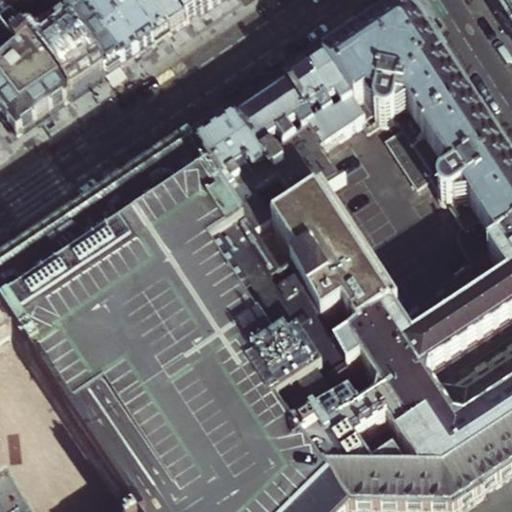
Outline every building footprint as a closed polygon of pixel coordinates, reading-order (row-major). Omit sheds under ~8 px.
[(0,0),(0,28),(6,36),(3,39),(19,60),(32,50),(71,103),(77,98),(85,94),(93,88),(104,81),(106,80),(63,23),(67,19),(65,15),(53,0),(43,0),(42,1),(41,0),(0,0)] [(75,8),(123,69),(135,61),(150,51),(156,46),(122,0),(41,0),(42,1),(43,0),(53,0),(65,15),(75,8)] [(168,39),(172,36),(144,0),(122,0),(156,46),(168,39)] [(182,29),(187,25),(202,16),(221,3),(225,0),(144,0),(172,36),(180,30),(182,29)] [(511,0),(488,0),(501,18),(511,10),(511,0)] [(75,8),(65,15),(67,19),(63,23),(106,80),(115,74),(123,69),(75,8)] [(511,10),(501,18),(511,34),(511,10)] [(351,108),(363,127),(368,133),(380,125),(381,125),(383,127),(386,127),(388,127),(390,126),(392,124),(393,122),(394,119),(394,117),(394,116),(403,130),(387,141),(418,188),(432,180),(439,189),(438,193),(439,198),(441,202),(444,204),(447,206),(450,206),(473,242),(461,250),(471,263),(481,257),(511,236),(511,170),(492,140),(478,119),(465,99),(448,72),(432,48),(420,29),(415,23),(411,20),(408,19),(406,18),(400,17),(394,19),(387,22),(370,33),(336,55),(322,65),(351,108)] [(0,75),(15,63),(19,60),(3,39),(6,36),(0,28),(0,75)] [(0,115),(18,138),(66,106),(71,103),(32,50),(19,60),(15,63),(0,75),(0,115)] [(333,121),(351,108),(322,65),(314,70),(304,77),(331,117),(333,121)] [(297,81),(285,90),(313,131),(331,117),(304,77),(297,81)] [(278,94),(263,104),(292,147),(313,131),(285,90),(278,94)] [(251,112),(234,123),(264,168),(292,147),(263,104),(251,112)] [(230,126),(222,131),(253,176),(224,198),(219,202),(248,243),(250,243),(315,200),(313,197),(340,180),(322,151),(363,127),(351,108),(333,121),(331,117),(313,131),(292,147),(264,168),(234,123),(230,126)] [(191,152),(224,198),(253,176),(222,131),(212,138),(207,141),(191,152)] [(83,225),(0,280),(0,322),(128,511),(347,511),(293,444),(348,406),(353,402),(343,379),(331,352),(298,274),(282,283),(250,243),(248,243),(219,202),(224,198),(191,152),(179,160),(156,176),(83,225)] [(250,243),(282,283),(298,274),(331,352),(389,315),(315,200),(250,243)] [(511,236),(481,257),(499,284),(406,344),(389,315),(331,352),(343,379),(356,373),(369,394),(363,409),(354,414),(348,406),(293,444),(347,511),(463,511),(482,500),(481,499),(511,478),(511,236)] [(0,485),(8,481),(28,511),(128,511),(0,322),(0,485)] [(28,511),(8,481),(0,485),(0,511),(28,511)]
